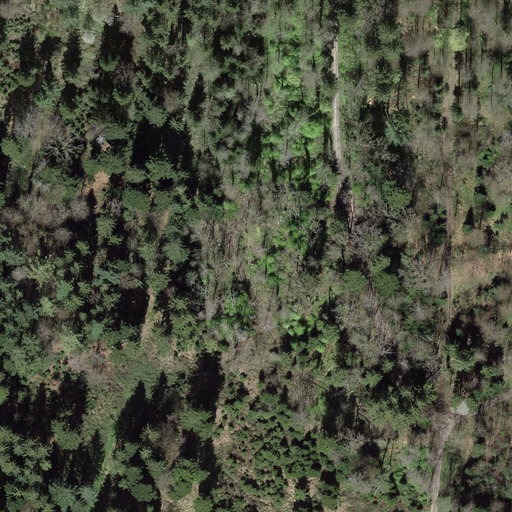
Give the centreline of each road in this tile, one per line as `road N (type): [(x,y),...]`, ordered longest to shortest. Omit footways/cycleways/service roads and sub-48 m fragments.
road 1 (track): [(88,511),(155,279),(154,86),(176,0)]
road 2 (track): [(332,0),(334,134),(355,239),(396,372),(444,424)]
road 3 (track): [(0,221),(26,184),(82,0)]
